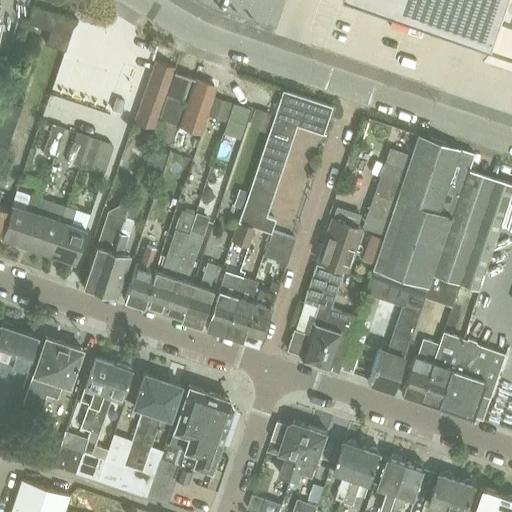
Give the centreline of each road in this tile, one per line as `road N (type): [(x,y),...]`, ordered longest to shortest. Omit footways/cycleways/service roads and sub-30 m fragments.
road 1 (residential): [(267,365),(357,89)]
road 2 (unclassified): [(267,365),(0,275)]
road 3 (unclassified): [(511,448),(278,369)]
road 4 (unclassified): [(142,0),(217,42),(357,89)]
road 5 (unclassified): [(357,89),(511,143)]
road 6 (residential): [(229,511),(278,369)]
